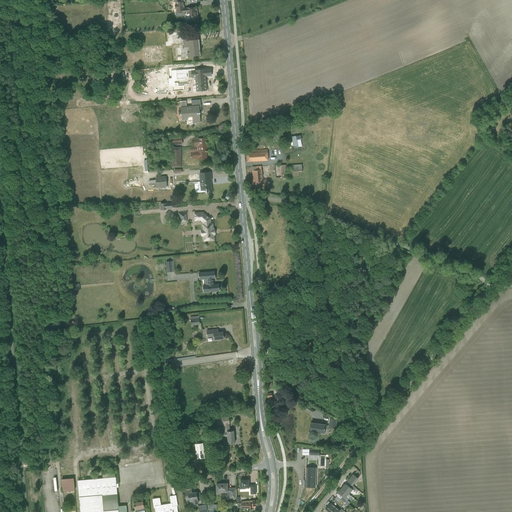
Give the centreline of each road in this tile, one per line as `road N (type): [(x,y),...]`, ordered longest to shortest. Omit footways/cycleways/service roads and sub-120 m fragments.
road 1 (unclassified): [(302,511),(492,285)]
road 2 (unclassified): [(491,283),(302,206),(240,198)]
road 3 (primary): [(240,198),(223,0)]
road 4 (primary): [(251,319),(240,198)]
